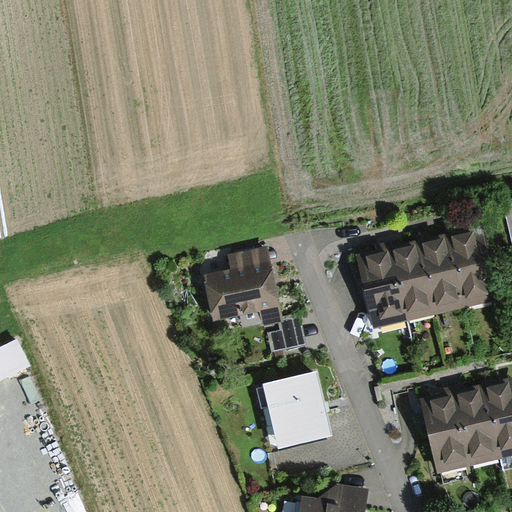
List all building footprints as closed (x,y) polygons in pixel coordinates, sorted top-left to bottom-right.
[(361,256),(377,328),(492,301),(476,230),(361,256)] [(234,268),(206,275),(215,315),(257,306),(259,317),(280,313),(264,245),(230,253),(234,268)] [(272,449),(326,436),(310,371),(257,384),(272,449)] [(511,381),(423,404),(440,473),(511,454),(511,381)] [(359,511),(363,490),(324,482),(321,495),(300,491),(296,511),(359,511)]
